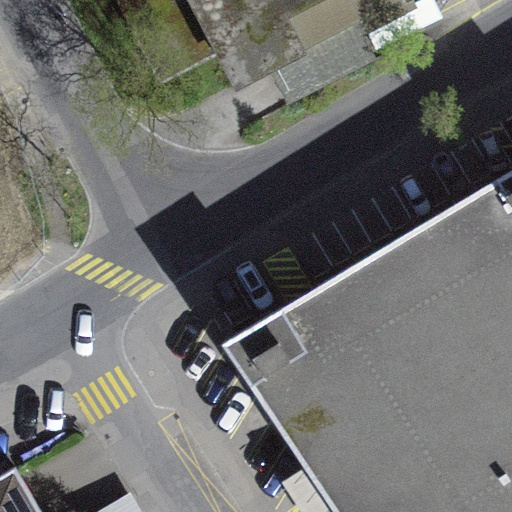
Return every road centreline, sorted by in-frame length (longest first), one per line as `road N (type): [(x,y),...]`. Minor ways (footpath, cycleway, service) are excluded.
road 1 (residential): [(161,246),(511,37)]
road 2 (residential): [(161,246),(30,0)]
road 3 (residential): [(187,511),(59,308)]
